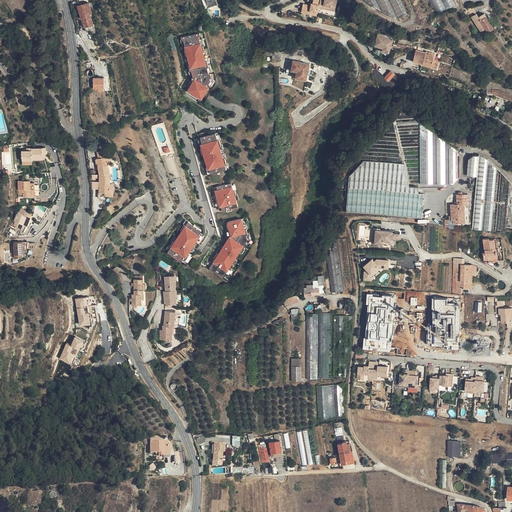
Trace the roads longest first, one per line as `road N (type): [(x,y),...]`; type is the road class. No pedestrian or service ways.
road 1 (tertiary): [(85,215),(90,261),(191,446),(195,511)]
road 2 (residential): [(511,127),(371,58),(334,29),(264,18),(286,0)]
road 3 (tertiary): [(65,0),(85,215)]
road 4 (residential): [(511,422),(496,416),(497,380),(489,367),(375,357)]
road 5 (residential): [(85,215),(73,222),(64,257),(49,257),(63,194),(58,169)]
